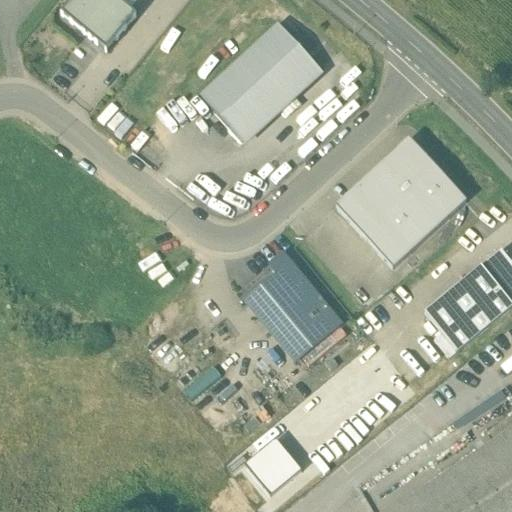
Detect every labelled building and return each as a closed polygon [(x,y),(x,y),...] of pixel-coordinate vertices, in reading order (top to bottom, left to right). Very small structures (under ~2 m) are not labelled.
[(66,0),(60,8),(105,44),(138,4),(133,0),(66,0)] [(278,29),(201,100),(242,144),(318,73),(278,29)] [(466,204),(409,142),(336,210),(392,272),(466,204)] [(511,266),(501,253),(481,269),(511,306),(511,266)] [(342,327),(290,266),(244,304),(250,311),(251,311),(251,312),(295,366),(342,327)] [(511,306),(481,269),(424,316),(456,355),(511,309),(511,306)] [(511,418),(497,428),(504,438),(511,432),(511,418)] [(511,511),(511,432),(504,438),(398,510),(394,505),(389,509),(390,511),(511,511)]
